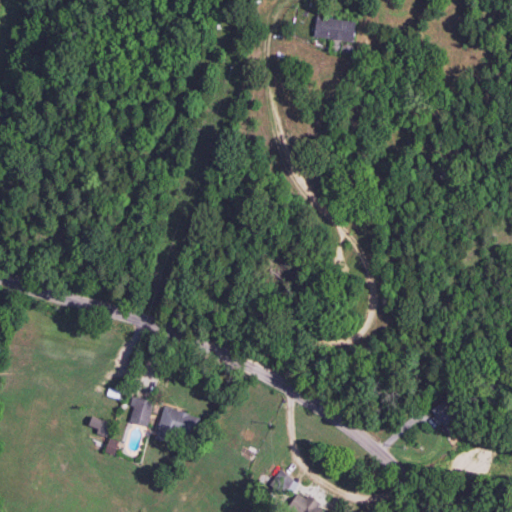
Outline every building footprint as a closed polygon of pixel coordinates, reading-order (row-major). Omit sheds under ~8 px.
[(353,41),(356,21),(317,16),(314,36),(353,41)] [(125,422),(147,427),(153,402),(132,397),(125,422)] [(164,406),(155,437),(186,446),(195,416),(164,406)] [(96,433),(105,436),(110,422),(91,416),(88,425),(97,428),(96,433)] [(303,496),(295,511),(322,511),(325,507),(303,496)]
